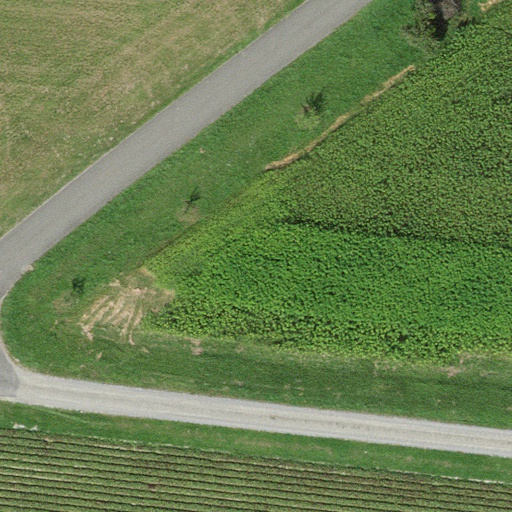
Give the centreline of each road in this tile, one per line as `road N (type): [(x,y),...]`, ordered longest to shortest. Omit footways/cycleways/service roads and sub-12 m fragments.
road 1 (track): [(0,385),(511,443)]
road 2 (unclassified): [(0,270),(339,0)]
